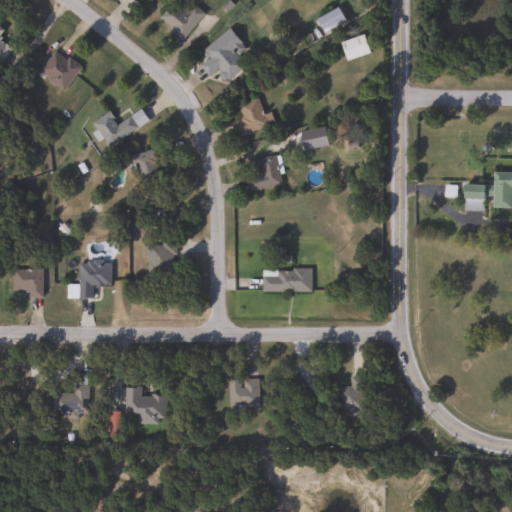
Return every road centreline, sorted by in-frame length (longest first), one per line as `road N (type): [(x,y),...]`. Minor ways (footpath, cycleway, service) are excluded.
road 1 (residential): [(511,446),(476,442),(447,423),(407,359),(402,0)]
road 2 (residential): [(0,334),(401,328)]
road 3 (residential): [(67,0),(154,68),(196,127),(214,198),(220,334)]
